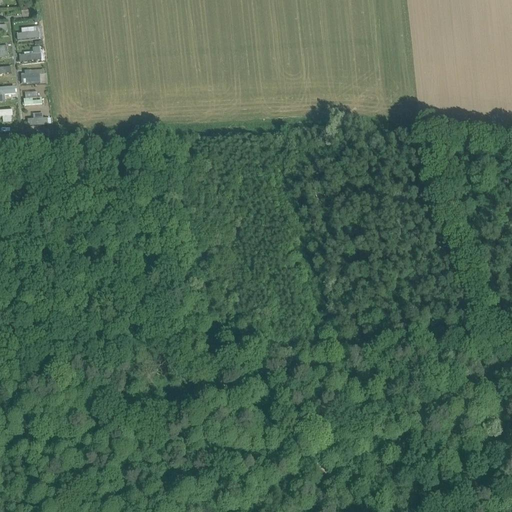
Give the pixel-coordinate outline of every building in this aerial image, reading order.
[(12,10),(14,20),(34,17),(32,8),(12,10)] [(17,34),(23,33),(23,28),(37,27),(37,22),(17,22),(17,34)] [(0,39),(0,37),(0,32),(8,32),(8,26),(0,26),(0,39)] [(24,34),(19,34),(19,40),(40,39),(40,27),(23,28),(24,34)] [(10,46),(0,46),(0,75),(13,74),(10,46)] [(44,83),(44,70),(25,71),(25,84),(44,83)] [(0,117),(2,117),(3,123),(13,123),(13,111),(0,111),(0,117)]
